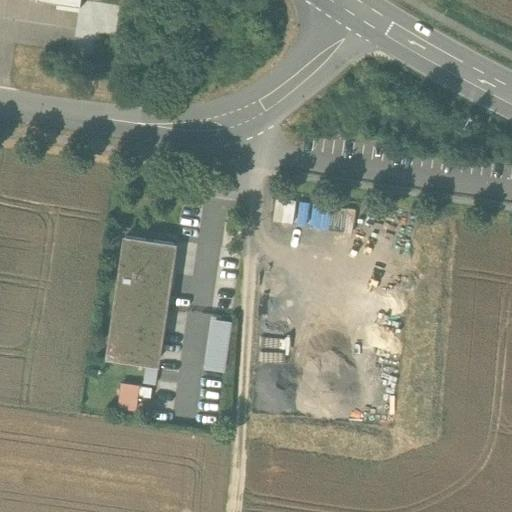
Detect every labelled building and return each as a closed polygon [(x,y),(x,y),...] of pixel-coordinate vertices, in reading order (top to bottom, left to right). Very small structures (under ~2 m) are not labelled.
[(42,0),(57,2),(56,9),(78,12),(80,0),(42,0)] [(201,57),(195,68),(200,70),(205,60),(201,57)] [(174,244),(125,237),(108,356),(156,363),(174,244)] [(231,322),(211,319),(204,369),(223,372),(231,322)] [(158,368),(145,366),(143,383),(155,385),(158,368)] [(138,396),(150,397),(151,388),(140,386),(138,396)]
